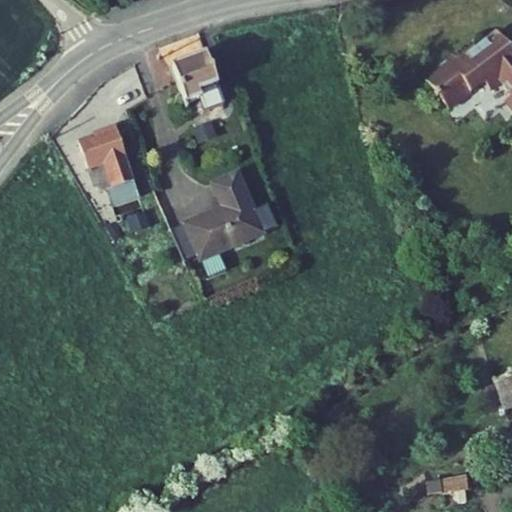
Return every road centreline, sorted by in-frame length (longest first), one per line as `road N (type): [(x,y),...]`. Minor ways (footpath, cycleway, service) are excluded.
road 1 (tertiary): [(99,50),(235,0)]
road 2 (tertiary): [(0,137),(99,50)]
